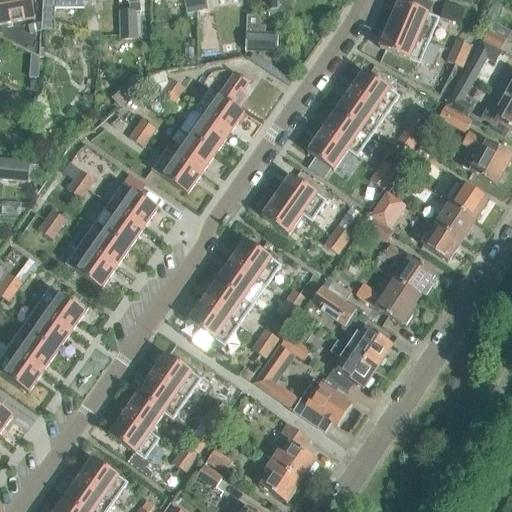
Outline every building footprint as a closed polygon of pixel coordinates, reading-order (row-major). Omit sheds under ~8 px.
[(0,0),(0,39),(31,55),(38,58),(41,25),(35,26),(30,0),(0,0)] [(73,8),(83,6),(82,0),(43,0),(41,31),(53,31),(54,10),(73,7),(73,8)] [(129,12),(118,13),(119,42),(137,41),(137,14),(141,13),(138,0),(125,0),(126,6),(128,6),(129,12)] [(182,0),(185,15),(197,13),(206,11),(204,0),(182,0)] [(268,0),(268,12),(269,12),(269,18),(284,19),(284,12),(285,12),(285,0),(268,0)] [(398,3),(388,28),(417,40),(428,45),(439,20),(427,15),(410,8),(398,3)] [(444,4),(440,18),(460,24),(464,9),(444,4)] [(206,11),(197,13),(199,35),(210,33),(206,11)] [(258,27),(259,17),(247,16),(245,51),(276,53),(277,35),(264,34),(264,28),(258,27)] [(88,34),(98,32),(95,18),(86,20),(88,34)] [(388,28),(379,48),(419,66),(428,45),(417,40),(388,28)] [(488,32),(481,43),(500,53),(506,42),(488,32)] [(455,41),(451,52),(467,59),(471,48),(455,41)] [(492,66),(500,53),(481,43),(474,56),(492,66)] [(451,52),(450,54),(446,63),(462,70),(467,59),(451,52)] [(434,88),(440,74),(426,68),(420,82),(434,88)] [(368,77),(379,85),(384,78),(373,70),(368,77)] [(511,72),(509,71),(496,94),(511,103),(511,72)] [(363,74),(349,94),(375,113),(384,119),(398,98),(389,92),(368,77),(363,74)] [(225,90),(219,98),(238,112),(247,99),(241,94),(248,84),(236,75),(231,81),(226,77),(220,86),(225,90)] [(137,76),(111,99),(119,109),(146,85),(137,76)] [(472,76),(460,101),(484,113),(497,88),(472,76)] [(171,80),(164,90),(178,100),(185,90),(171,80)] [(171,110),(178,100),(164,90),(157,100),(171,110)] [(209,91),(195,112),(203,118),(230,137),(245,116),(238,112),(219,98),(209,91)] [(349,94),(335,114),(361,133),(370,139),(384,119),(375,113),(349,94)] [(490,105),(482,120),(490,124),(487,131),(504,141),(509,131),(511,132),(511,103),(496,94),(490,105)] [(472,122),(466,119),(449,109),(445,107),(438,120),(464,135),(472,122)] [(195,112),(180,132),(189,139),(215,158),(230,137),(203,118),(195,112)] [(335,114),(321,134),(347,152),(356,158),(370,139),(361,133),(335,114)] [(135,131),(149,141),(156,130),(143,120),(135,131)] [(419,142),(425,132),(411,123),(405,132),(419,142)] [(143,149),(149,141),(135,131),(129,139),(143,149)] [(411,152),(419,142),(405,132),(397,142),(411,152)] [(321,134),(307,154),(315,160),(330,170),(333,173),(347,152),(321,134)] [(469,134),(461,147),(470,152),(461,168),(471,173),(494,186),(510,158),(469,134)] [(189,139),(174,159),(201,178),(215,158),(189,139)] [(165,152),(151,171),(161,178),(187,197),(201,178),(174,159),(171,157),(165,152)] [(424,175),(431,165),(420,158),(413,167),(424,175)] [(315,160),(309,169),(324,179),(330,170),(315,160)] [(30,164),(3,161),(1,180),(28,183),(30,164)] [(383,162),(376,172),(390,182),(397,172),(383,162)] [(73,182),(87,192),(94,182),(70,165),(63,174),(73,182)] [(383,192),(390,182),(376,172),(369,182),(383,192)] [(291,178),(276,198),(302,217),(311,223),(326,203),(291,178)] [(411,196),(417,186),(406,179),(399,189),(411,196)] [(81,201),(87,192),(73,182),(66,191),(81,201)] [(122,185),(108,205),(144,230),(158,210),(132,192),(122,185)] [(463,186),(449,207),(474,223),(488,202),(463,186)] [(276,198),(262,218),(288,237),(302,217),(276,198)] [(108,205),(94,225),(104,232),(130,250),(144,230),(108,205)] [(460,244),(474,223),(449,207),(435,227),(460,244)] [(384,208),(375,221),(393,233),(396,235),(404,221),(384,208)] [(59,231),(66,222),(52,212),(45,221),(59,231)] [(393,233),(375,221),(370,218),(363,228),(368,231),(368,232),(387,244),(393,233)] [(52,241),(59,231),(45,221),(38,231),(52,241)] [(94,225),(80,244),(116,270),(130,250),(104,232),(94,225)] [(446,265),(460,244),(435,227),(421,248),(446,265)] [(332,238),(344,247),(351,236),(338,228),(332,238)] [(332,238),(330,240),(325,247),(338,256),(344,247),(332,238)] [(245,242),(231,262),(257,281),(267,288),(281,267),(272,260),(245,242)] [(80,244),(65,266),(101,291),(116,270),(80,244)] [(407,260),(389,247),(382,257),(394,264),(384,279),(392,285),(417,302),(434,276),(408,258),(407,260)] [(231,262),(217,282),(243,301),(253,307),(267,288),(257,281),(231,262)] [(0,283),(15,295),(22,285),(0,269),(0,283)] [(217,282),(203,302),(229,321),(239,327),(253,307),(243,301),(217,282)] [(333,282),(326,293),(344,305),(351,294),(333,282)] [(0,283),(0,298),(9,305),(15,295),(0,283)] [(400,327),(417,302),(392,285),(381,300),(362,287),(356,297),(374,309),(374,310),(400,327)] [(50,288),(35,309),(45,316),(71,335),(86,314),(59,295),(50,288)] [(354,338),(347,349),(377,369),(391,347),(385,343),(363,328),(364,326),(353,319),(353,316),(355,312),(344,305),(326,293),(321,290),(310,306),(343,328),(344,331),(354,338)] [(300,311),(307,301),(293,292),(286,301),(300,311)] [(293,321),(300,311),(286,301),(279,311),(293,321)] [(203,302),(188,323),(200,331),(208,337),(224,348),(239,327),(229,321),(203,302)] [(35,309),(21,329),(31,336),(57,355),(71,335),(45,316),(35,309)] [(363,328),(385,343),(388,339),(366,323),(364,326),(363,328)] [(21,329),(7,349),(16,356),(43,375),(57,355),(31,336),(21,329)] [(205,353),(214,341),(208,337),(200,331),(191,344),(205,353)] [(272,351),(279,342),(265,331),(258,341),(272,351)] [(303,363),(310,352),(291,339),(284,351),(291,355),(303,363)] [(265,361),(272,351),(258,341),(251,351),(265,361)] [(7,349),(0,358),(0,375),(2,376),(28,395),(43,375),(16,356),(7,349)] [(281,349),(255,387),(289,410),(297,399),(279,387),(272,382),(291,355),(284,351),(281,349)] [(362,390),(377,369),(347,349),(333,370),(362,390)] [(167,357),(152,377),(177,395),(187,402),(202,381),(167,357)] [(152,377),(138,397),(163,415),(173,422),(187,402),(177,395),(152,377)] [(300,404),(293,414),(324,434),(331,424),(337,428),(352,407),(342,401),(322,387),(313,381),(299,403),(300,404)] [(138,397),(124,417),(149,435),(163,415),(138,397)] [(0,434),(12,418),(0,409),(0,407),(4,402),(0,398),(0,434)] [(213,405),(206,415),(221,425),(227,415),(213,405)] [(221,425),(206,415),(199,425),(214,435),(221,425)] [(124,417),(109,437),(145,462),(147,460),(156,447),(160,442),(149,435),(124,417)] [(290,429),(268,461),(269,461),(300,482),(315,460),(301,451),(309,441),(286,425),(286,426),(290,429)] [(186,446),(179,455),(193,465),(200,456),(186,446)] [(224,477),(233,463),(215,451),(205,466),(224,477)] [(193,465),(179,455),(172,465),(186,475),(193,465)] [(126,463),(147,478),(155,467),(148,462),(145,467),(131,456),(126,463)] [(262,472),(267,476),(260,488),(285,504),(300,482),(269,461),(262,472)] [(91,462),(77,482),(103,500),(112,506),(126,486),(117,480),(91,462)] [(215,491),(223,478),(204,466),(196,479),(215,491)] [(77,482),(63,502),(77,511),(107,511),(112,506),(103,500),(77,482)] [(77,511),(63,502),(56,511),(77,511)]
